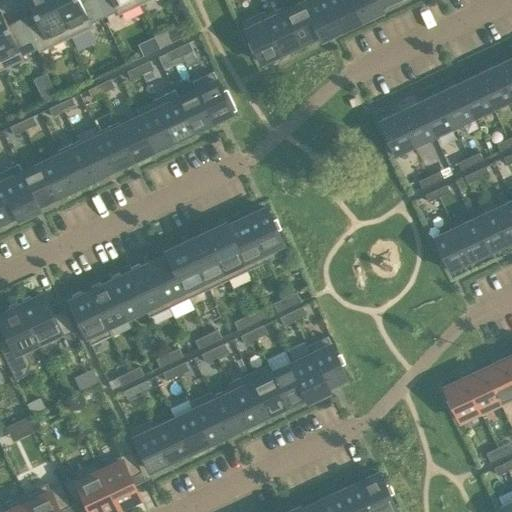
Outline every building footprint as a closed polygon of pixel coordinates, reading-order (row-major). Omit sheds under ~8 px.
[(71,36),(53,0),(27,0),(37,20),(26,25),(38,52),(71,36)] [(92,0),(53,0),(71,36),(92,26),(90,23),(101,18),(92,0)] [(139,4),(137,0),(98,0),(106,16),(116,10),(118,14),(139,4)] [(328,0),(303,0),(304,1),(305,1),(320,33),(319,34),(321,37),(341,28),(328,0)] [(361,18),(352,0),(328,0),(341,28),(361,18)] [(375,0),(352,0),(361,18),(381,9),(379,5),(378,6),(375,0)] [(305,1),(304,1),(286,10),(285,10),(300,43),(319,34),(320,33),(305,1)] [(264,15),(281,52),(300,43),(285,10),(286,10),(284,6),(264,15)] [(0,64),(2,69),(23,59),(22,55),(32,50),(21,27),(11,32),(0,9),(0,64)] [(241,21),(260,61),(281,52),(264,15),(262,11),(241,21)] [(165,30),(154,36),(160,48),(171,42),(165,30)] [(177,47),(181,55),(192,50),(188,41),(177,47)] [(177,47),(165,52),(169,61),(181,55),(177,47)] [(511,57),(497,65),(511,97),(511,57)] [(149,60),(138,65),(142,74),(153,68),(149,60)] [(138,65),(126,71),(130,79),(142,74),(138,65)] [(511,97),(497,65),(477,74),(492,107),(511,97)] [(232,112),(213,71),(192,81),(196,89),(197,89),(212,121),(232,112)] [(477,74),(457,83),(473,116),(492,107),(477,74)] [(110,78),(99,84),(103,92),(114,87),(110,78)] [(457,83),(437,93),(453,126),(473,116),(457,83)] [(103,92),(99,84),(87,89),(91,98),(103,92)] [(53,87),(40,93),(44,102),(57,97),(53,87)] [(174,89),(153,99),(157,107),(158,107),(173,140),(193,130),(177,98),(178,98),(174,89)] [(178,98),(177,98),(193,130),(212,121),(197,89),(196,89),(178,98)] [(356,93),(345,98),(350,110),(361,106),(356,93)] [(437,93),(418,102),(433,135),(453,126),(437,93)] [(71,97),(60,102),(64,111),(75,105),(71,97)] [(60,102),(48,107),(52,116),(64,111),(60,102)] [(418,102),(398,111),(414,144),(433,135),(418,102)] [(158,107),(157,107),(138,116),(154,149),(173,140),(158,107)] [(398,111),(378,121),(394,154),(414,144),(398,111)] [(32,115),(21,121),(25,129),(36,124),(32,115)] [(119,125),(119,126),(134,158),(154,149),(138,116),(119,125)] [(21,121),(9,126),(13,135),(25,129),(21,121)] [(115,167),(134,158),(119,126),(119,125),(118,121),(97,131),(99,136),(99,135),(115,167)] [(95,177),(115,167),(99,135),(99,136),(81,144),(80,144),(95,177)] [(511,145),(507,138),(496,143),(500,151),(511,145)] [(79,140),(57,150),(60,154),(76,186),(95,177),(80,144),(81,144),(79,140)] [(482,159),(479,152),(468,157),(472,164),(482,159)] [(511,161),(511,152),(503,157),(506,164),(511,161)] [(76,186),(60,154),(41,163),(56,195),(76,186)] [(472,164),(468,157),(457,162),(461,169),(472,164)] [(0,177),(17,213),(16,214),(18,217),(39,208),(37,204),(21,172),(22,172),(18,163),(0,171),(0,177)] [(22,172),(21,172),(37,204),(56,195),(41,163),(22,172)] [(485,165),(475,170),(478,178),(489,173),(485,165)] [(440,170),(429,175),(432,182),(443,177),(440,170)] [(478,178),(475,170),(464,176),(467,183),(478,178)] [(432,182),(429,175),(418,180),(422,188),(432,182)] [(0,221),(16,214),(17,213),(0,177),(0,221)] [(446,184),(436,189),(439,196),(450,191),(446,184)] [(439,196),(436,189),(425,194),(428,201),(439,196)] [(511,199),(492,209),(508,242),(511,239),(511,199)] [(266,207),(246,217),(267,260),(287,251),(266,207)] [(492,209),(473,218),(488,251),(508,242),(492,209)] [(246,217),(227,226),(226,226),(247,270),(267,260),(246,217)] [(473,218),(453,227),(469,260),(488,251),(473,218)] [(247,270),(226,226),(227,226),(226,222),(205,232),(228,279),(247,270)] [(453,227),(433,237),(449,270),(469,260),(453,227)] [(205,232),(186,241),(208,288),(228,279),(205,232)] [(208,288),(186,241),(166,250),(167,254),(168,254),(189,297),(208,288)] [(189,297),(168,254),(167,254),(148,263),(169,307),(189,297)] [(149,316),(169,307),(148,263),(140,267),(139,263),(130,267),(131,271),(129,272),(145,307),(145,308),(149,316)] [(126,316),(145,308),(145,307),(129,272),(121,276),(119,272),(110,277),(112,280),(109,281),(126,316)] [(106,326),(107,325),(126,316),(109,281),(101,285),(100,282),(91,286),(92,289),(90,291),(106,326)] [(73,299),(69,300),(90,344),(111,334),(107,325),(106,326),(90,291),(82,294),(80,291),(71,295),(73,299)] [(300,300),(296,292),(284,297),(288,306),(300,300)] [(21,304),(40,346),(74,329),(64,308),(53,313),(43,293),(31,299),(30,295),(21,299),(23,303),(21,304)] [(288,306),(284,297),(273,303),(277,311),(288,306)] [(0,338),(0,346),(15,379),(26,374),(31,361),(26,352),(40,346),(21,304),(18,305),(17,302),(8,306),(10,309),(0,313),(0,318),(7,335),(0,338)] [(306,314),(302,305),(291,311),(295,320),(306,314)] [(261,319),(257,310),(245,316),(249,324),(261,319)] [(295,320),(291,311),(279,316),(283,325),(295,320)] [(249,324),(245,316),(234,321),(238,330),(249,324)] [(267,332),(263,324),(252,329),(256,338),(267,332)] [(218,329),(206,334),(210,343),(222,337),(218,329)] [(256,338),(252,329),(240,335),(244,343),(256,338)] [(210,343),(206,334),(194,340),(198,348),(210,343)] [(336,355),(327,335),(306,345),(308,350),(309,349),(326,386),(327,386),(346,376),(341,365),(345,364),(340,353),(336,355)] [(224,342),(212,348),(217,357),(228,351),(224,342)] [(183,356),(178,347),(167,353),(171,361),(183,356)] [(217,357),(212,348),(201,353),(205,362),(217,357)] [(309,349),(308,350),(289,359),(291,363),(307,395),(306,395),(308,399),(329,389),(327,386),(326,386),(309,349)] [(171,361),(167,353),(155,358),(159,367),(171,361)] [(511,354),(503,359),(511,377),(511,354)] [(511,394),(511,377),(503,359),(484,368),(499,401),(511,394)] [(189,369),(185,361),(173,366),(178,375),(189,369)] [(269,363),(268,363),(248,373),(268,414),(287,404),(272,372),(273,372),(269,363)] [(291,363),(273,372),(272,372),(287,404),(306,395),(307,395),(291,363)] [(143,374),(139,366),(128,371),(132,380),(143,374)] [(178,375),(173,366),(162,372),(166,380),(178,375)] [(499,401),(484,368),(464,378),(479,410),(482,414),(501,405),(499,401)] [(132,380),(128,371),(116,377),(120,385),(132,380)] [(268,414),(248,373),(228,382),(230,387),(231,386),(248,423),(268,414)] [(479,410),(464,378),(444,387),(449,398),(446,400),(450,410),(454,408),(459,419),(479,410)] [(146,379),(134,385),(138,393),(150,388),(146,379)] [(138,393),(134,385),(123,390),(127,399),(138,393)] [(248,423),(231,386),(230,387),(212,395),(211,396),(228,432),(248,423)] [(212,395),(210,391),(189,401),(193,409),(194,409),(209,441),(228,432),(211,396),(212,395)] [(41,400),(27,406),(32,416),(45,410),(41,400)] [(194,409),(193,409),(174,418),(189,451),(209,441),(194,409)] [(156,427),(155,428),(170,460),(189,451),(174,418),(156,427)] [(156,427),(151,419),(130,429),(150,469),(170,460),(155,428),(156,427)] [(511,450),(511,448),(509,442),(497,447),(501,456),(511,450)] [(501,456),(497,447),(486,453),(490,461),(501,456)] [(131,450),(98,465),(97,466),(117,507),(139,497),(130,477),(142,471),(131,450)] [(98,465),(96,461),(73,472),(75,477),(64,482),(74,503),(85,498),(91,511),(116,511),(115,509),(117,507),(97,466),(98,465)] [(508,471),(504,462),(493,467),(497,476),(508,471)] [(379,472),(359,482),(373,511),(398,511),(390,495),(394,493),(389,483),(385,485),(379,472)] [(46,482),(24,493),(32,511),(60,511),(60,510),(70,505),(60,483),(49,488),(46,482)] [(373,511),(359,482),(339,491),(349,511),(373,511)] [(349,511),(339,491),(320,500),(325,511),(349,511)] [(32,511),(24,493),(0,503),(0,511),(32,511)] [(325,511),(320,500),(301,509),(300,510),(301,511),(325,511)] [(511,511),(511,500),(500,506),(503,511),(511,511)]
